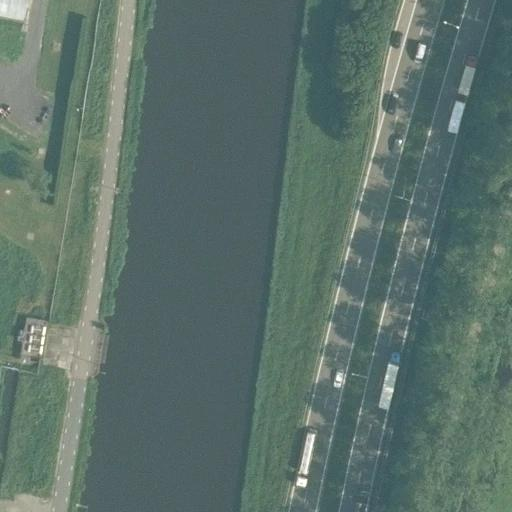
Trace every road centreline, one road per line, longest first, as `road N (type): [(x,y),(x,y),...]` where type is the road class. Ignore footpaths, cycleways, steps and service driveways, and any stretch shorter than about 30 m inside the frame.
road 1 (trunk): [(352,511),(380,370),(481,0)]
road 2 (trunk): [(430,0),(334,356),(302,511)]
road 3 (unclassified): [(60,511),(127,0)]
